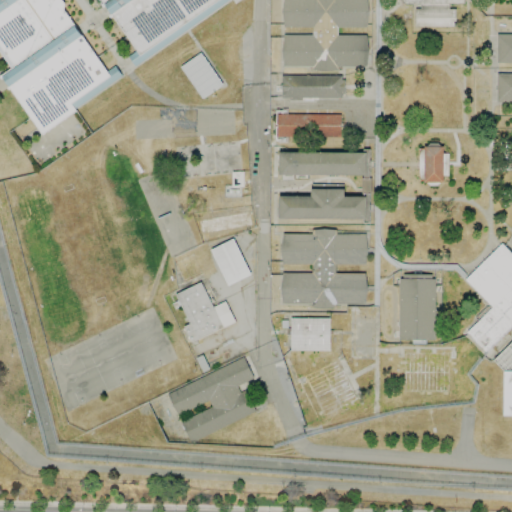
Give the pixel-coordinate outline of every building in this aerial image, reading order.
[(0,0),(0,54),(9,70),(1,75),(39,135),(76,112),(73,107),(111,84),(59,0),(0,0)] [(282,68),(366,67),(366,35),(336,35),(336,28),(366,28),(366,0),(282,0),(282,27),(311,27),(311,35),(282,35),(282,68)] [(399,0),(400,5),(414,5),(414,26),(454,27),(455,5),(466,5),(466,0),(399,0)] [(511,33),(496,34),(496,63),(511,62),(511,73),(495,74),(495,103),(511,102),(511,33)] [(201,99),(222,85),(200,52),(179,66),(201,99)] [(343,76),(281,76),(281,98),(343,98),(343,76)] [(340,115),(276,114),(276,135),(339,137),(340,115)] [(236,140),(239,171),(177,178),(174,147),(236,140)] [(445,182),(446,146),(418,145),(418,182),(445,182)] [(366,152),(278,153),(278,176),(366,174),(366,152)] [(343,189),(310,189),(310,196),(277,196),(278,219),(367,218),(367,197),(343,197),(343,189)] [(199,234),(250,225),(247,211),(197,220),(199,234)] [(365,306),(365,273),(334,273),(334,264),(365,264),(365,234),(335,234),(335,229),(311,229),(311,233),(281,233),(280,264),(310,264),(310,273),(280,273),(280,304),(311,304),(311,305),(365,306)] [(209,250),(226,286),(250,275),(232,239),(209,250)] [(465,332),(484,352),(511,325),(511,254),(501,243),(464,279),(491,307),(465,332)] [(434,274),(398,274),(397,339),(433,340),(434,274)] [(188,324),(183,326),(189,342),(234,323),(225,301),(211,307),(201,282),(175,293),(188,324)] [(328,351),(328,318),(289,318),(290,351),(328,351)] [(495,358),(507,415),(511,415),(511,340),(509,344),(511,350),(511,355),(507,356),(506,347),(495,358)] [(253,414),(240,384),(252,379),(244,359),(166,391),(176,415),(208,402),(210,408),(180,420),(188,441),(253,414)]
